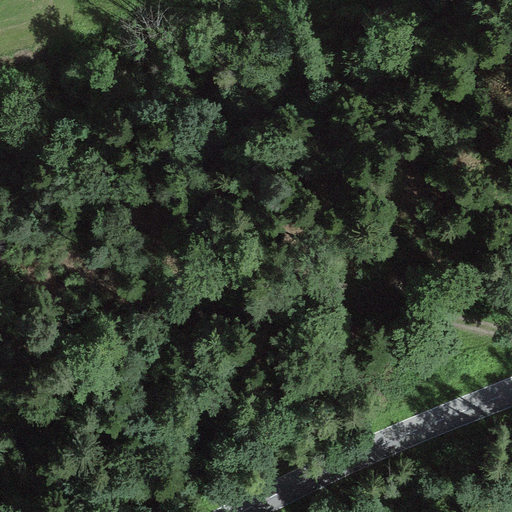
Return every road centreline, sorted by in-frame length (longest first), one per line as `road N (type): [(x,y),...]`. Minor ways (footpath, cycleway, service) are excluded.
road 1 (track): [(0,432),(113,350),(164,325),(338,301),(394,304),(511,332)]
road 2 (tertiary): [(246,511),(511,391)]
